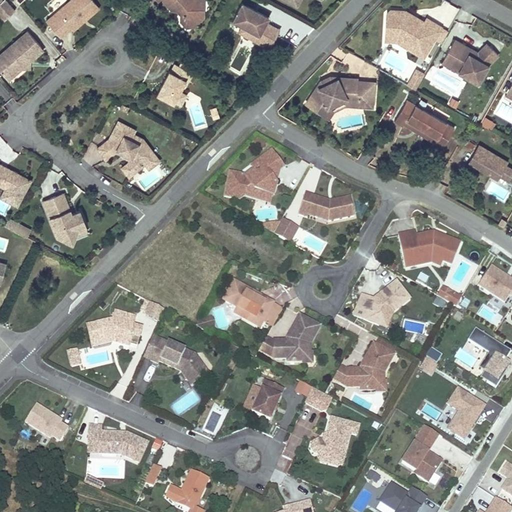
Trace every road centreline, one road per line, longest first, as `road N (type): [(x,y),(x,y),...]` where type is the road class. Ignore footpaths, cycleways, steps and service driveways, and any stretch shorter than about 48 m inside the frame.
road 1 (residential): [(152,218),(82,178),(21,121),(31,102),(81,60),(108,54)]
road 2 (residential): [(16,355),(29,370),(225,454)]
road 3 (residential): [(16,355),(152,218)]
road 4 (residential): [(255,108),(396,186)]
road 5 (residential): [(255,108),(363,0)]
road 6 (residential): [(152,218),(255,108)]
road 7 (residential): [(396,186),(429,196),(511,246)]
road 8 (residential): [(396,186),(352,266),(322,285)]
